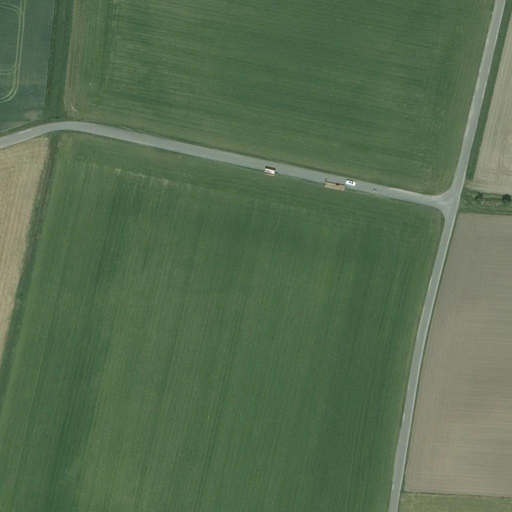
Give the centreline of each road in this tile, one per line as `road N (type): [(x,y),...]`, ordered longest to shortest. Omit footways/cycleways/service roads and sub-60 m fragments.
road 1 (unclassified): [(452,205),(57,125),(0,143)]
road 2 (unclassified): [(392,511),(417,350),(452,205)]
road 3 (unclassified): [(452,205),(499,0)]
